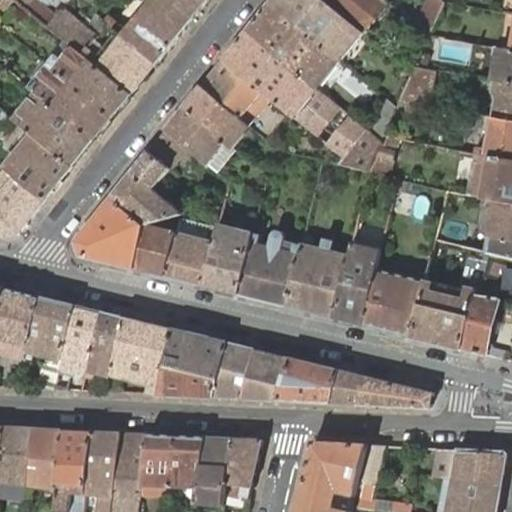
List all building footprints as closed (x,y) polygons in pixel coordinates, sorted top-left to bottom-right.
[(17,0),(28,8),(34,0),(38,0),(47,7),(52,0),(17,0)] [(38,0),(34,0),(28,8),(50,26),(58,16),(47,7),(38,0)] [(194,20),(170,0),(151,0),(150,1),(186,30),(194,20)] [(170,0),(194,20),(210,0),(170,0)] [(325,0),(274,0),(272,2),(345,62),(367,34),(325,0)] [(325,0),(367,34),(392,3),(388,0),(325,0)] [(439,18),(446,2),(442,0),(430,0),(419,25),(432,35),(439,18)] [(157,65),(186,30),(150,1),(139,16),(128,29),(124,26),(119,21),(117,23),(112,19),(108,24),(113,28),(122,36),(157,65)] [(272,2),(249,31),(322,90),(327,84),(321,79),(334,63),(340,68),(345,62),(272,2)] [(97,39),(99,35),(65,6),(58,16),(50,26),(68,41),(75,47),(84,54),(89,47),(97,39)] [(449,20),(439,18),(432,35),(446,37),(449,20)] [(275,98),(299,118),(322,90),(249,31),(227,59),(267,91),(275,98)] [(133,95),(157,65),(122,36),(111,51),(104,59),(89,47),(84,54),(133,95)] [(111,51),(97,39),(89,47),(104,59),(111,51)] [(64,60),(75,47),(68,41),(57,54),(64,60)] [(511,83),(511,49),(503,48),(496,46),(495,54),(501,56),(497,80),(511,83)] [(133,95),(84,54),(75,47),(64,60),(57,54),(49,64),(115,117),(133,95)] [(49,64),(41,58),(33,69),(40,75),(49,64)] [(244,119),(252,126),(275,98),(267,91),(227,59),(204,86),(244,119)] [(321,79),(327,84),(340,68),(334,63),(321,79)] [(40,75),(31,86),(38,92),(97,139),(115,117),(49,64),(40,75)] [(449,109),(455,72),(418,66),(415,74),(414,74),(403,101),(419,104),(449,109)] [(495,88),(497,80),(484,78),(482,87),(495,89),(495,88)] [(511,119),(511,83),(497,80),(495,88),(497,88),(496,92),(498,96),(502,97),(498,118),(511,119)] [(234,147),(252,126),(244,119),(204,86),(186,108),(230,144),(234,147)] [(399,109),(400,107),(389,98),(380,120),(375,127),(372,132),(370,130),(368,128),(355,117),(322,90),(299,118),(314,130),(333,146),(348,158),(342,164),(371,171),(387,136),(399,109)] [(38,92),(16,120),(33,133),(75,167),(97,139),(38,92)] [(399,109),(417,112),(419,104),(403,101),(400,107),(399,109)] [(212,165),(221,172),(225,167),(217,160),(230,144),(186,108),(169,130),(190,148),(196,152),(210,163),(212,165)] [(511,160),(511,119),(498,118),(493,149),(485,148),(478,147),(477,154),(484,155),(511,160)] [(134,172),(157,189),(173,168),(190,148),(169,130),(152,151),(134,172)] [(33,133),(6,166),(14,173),(47,200),(75,167),(33,133)] [(401,139),(387,136),(371,171),(373,171),(390,176),(401,139)] [(225,167),(239,150),(234,147),(230,144),(217,160),(225,167)] [(196,152),(190,148),(173,168),(178,173),(192,157),(196,152)] [(511,201),(511,160),(484,155),(477,154),(476,161),(483,163),(490,164),(484,197),(499,199),(511,201)] [(483,163),(476,161),(470,194),(484,197),(490,164),(483,163)] [(183,213),(183,211),(157,189),(134,172),(78,241),(83,256),(136,268),(146,225),(147,225),(154,222),(165,219),(183,213)] [(7,209),(28,225),(47,200),(14,173),(4,186),(9,190),(4,195),(11,196),(14,199),(7,209)] [(410,181),(400,179),(398,188),(408,191),(410,181)] [(0,234),(10,237),(20,234),(28,225),(7,209),(14,199),(11,196),(4,195),(9,190),(4,186),(0,186),(0,234)] [(511,201),(499,199),(492,237),(491,252),(508,257),(511,257),(511,201)] [(152,226),(162,229),(165,219),(154,222),(147,225),(146,225),(152,226)] [(204,239),(207,227),(181,221),(178,232),(204,239)] [(136,268),(167,276),(178,233),(162,229),(152,226),(146,225),(136,268)] [(206,286),(240,294),(255,233),(242,229),(235,229),(221,225),(220,228),(217,242),(206,286)] [(167,276),(206,286),(217,242),(220,228),(208,226),(207,227),(204,239),(178,232),(178,233),(167,276)] [(240,294),(288,306),(304,245),(285,241),(286,238),(286,237),(286,236),(287,235),(286,235),(286,234),(285,233),(285,232),(284,232),(284,231),(283,231),(282,231),(281,231),(280,231),(279,231),(278,231),(277,231),(277,232),(276,232),(275,233),(274,234),(274,235),(271,246),(260,243),(262,235),(255,233),(240,294)] [(288,306),(337,318),(352,256),(354,247),(347,245),(345,254),(333,251),(325,249),(312,246),(314,237),(306,235),(304,244),(304,245),(288,306)] [(325,249),(333,251),(335,243),(327,241),(325,249)] [(383,251),(383,250),(355,243),(354,247),(352,256),(337,318),(365,325),(379,268),(383,251)] [(365,325),(413,337),(427,280),(379,268),(365,325)] [(435,282),(427,280),(413,337),(462,349),(475,294),(477,288),(478,283),(472,282),(464,280),(463,285),(468,286),(468,289),(465,298),(434,290),(435,282)] [(465,298),(468,289),(462,288),(435,282),(434,290),(465,298)] [(42,296),(7,288),(0,317),(0,337),(24,343),(21,357),(27,359),(28,353),(30,345),(42,296)] [(501,298),(475,294),(462,349),(487,355),(489,349),(501,298)] [(77,305),(42,296),(30,345),(28,353),(27,359),(34,361),(35,355),(63,361),(77,305)] [(88,370),(103,311),(77,305),(63,361),(62,365),(62,367),(56,389),(69,390),(74,370),(87,373),(88,370)] [(112,375),(127,317),(103,311),(88,370),(87,373),(87,375),(99,378),(101,373),(112,375)] [(149,394),(159,395),(176,329),(127,317),(112,375),(120,377),(122,369),(154,377),(152,385),(149,394)] [(159,395),(215,397),(230,342),(176,329),(159,395)] [(215,397),(245,399),(258,350),(230,342),(215,397)] [(245,399),(279,400),(292,357),(258,350),(245,399)] [(279,400),(333,403),(341,370),(292,357),(279,400)] [(38,389),(56,389),(62,367),(62,365),(45,361),(38,389)] [(122,369),(120,377),(152,385),(154,377),(122,369)] [(333,403),(360,404),(366,376),(341,370),(333,403)] [(366,376),(360,404),(433,408),(435,393),(366,376)] [(1,478),(1,479),(29,483),(36,427),(6,427),(2,465),(1,478)] [(66,429),(36,427),(29,483),(59,486),(66,429)] [(59,486),(57,509),(80,511),(84,511),(87,493),(94,431),(66,429),(59,486)] [(122,432),(94,431),(87,493),(92,492),(93,484),(101,484),(98,511),(111,511),(113,493),(122,432)] [(150,434),(122,432),(113,493),(111,511),(139,511),(142,493),(142,490),(150,434)] [(179,435),(150,434),(142,490),(143,490),(144,484),(166,485),(164,495),(170,495),(179,435)] [(206,436),(179,435),(170,495),(178,496),(180,486),(199,488),(206,436)] [(233,437),(206,436),(199,488),(198,498),(198,499),(224,503),(226,492),(233,437)] [(263,439),(233,437),(226,492),(251,498),(265,440),(263,439)] [(315,442),(298,511),(352,511),(353,511),(354,506),(357,496),(370,445),(315,442)] [(388,446),(370,445),(357,496),(375,498),(388,446)] [(455,479),(503,486),(509,454),(507,452),(460,449),(452,449),(447,478),(455,479)] [(498,511),(503,486),(455,479),(447,478),(445,478),(444,483),(446,484),(444,494),(441,509),(433,508),(432,511),(498,511)] [(143,490),(142,493),(164,495),(166,485),(144,484),(143,490)] [(180,486),(178,496),(198,498),(199,488),(180,486)] [(375,498),(357,496),(354,506),(391,511),(413,511),(414,504),(375,498)]
